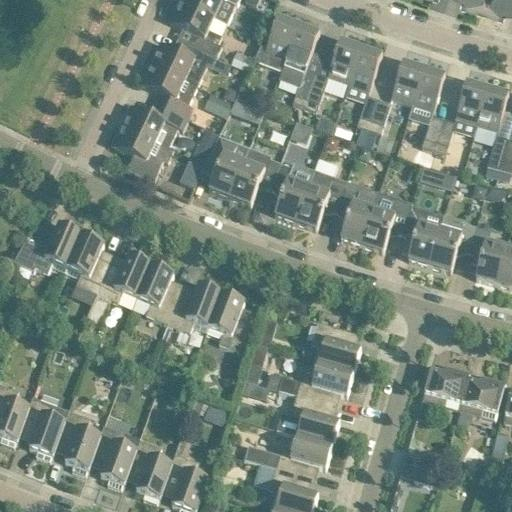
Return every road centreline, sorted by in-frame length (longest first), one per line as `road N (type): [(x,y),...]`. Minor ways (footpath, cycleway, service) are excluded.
road 1 (residential): [(429,312),(205,234),(82,181)]
road 2 (residential): [(362,511),(429,312)]
road 3 (residential): [(82,181),(167,0)]
road 4 (residential): [(511,54),(336,0)]
